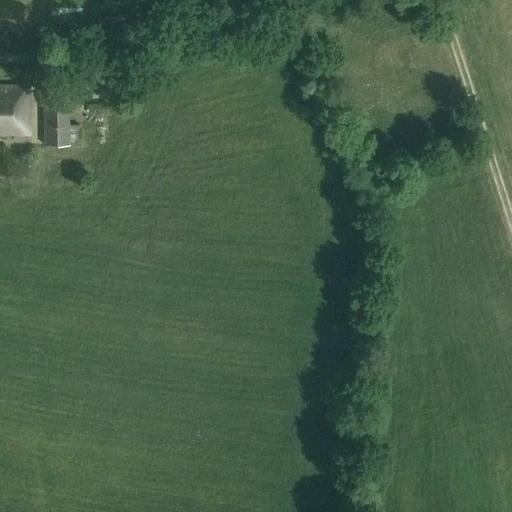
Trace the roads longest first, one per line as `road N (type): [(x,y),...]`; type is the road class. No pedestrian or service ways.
road 1 (track): [(0,60),(102,50),(293,0)]
road 2 (track): [(440,0),(511,230)]
